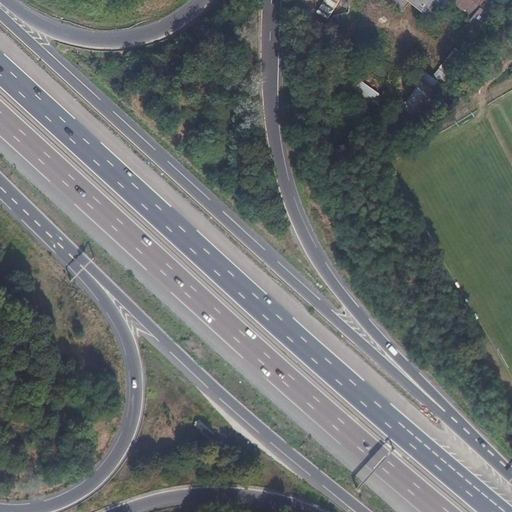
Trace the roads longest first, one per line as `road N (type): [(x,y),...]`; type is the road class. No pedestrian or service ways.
road 1 (motorway): [(497,511),(0,66)]
road 2 (motorway): [(486,454),(0,13)]
road 3 (motorway): [(0,120),(312,407),(440,511)]
road 4 (motorway): [(486,454),(368,328),(309,248),(275,148),(270,0)]
road 5 (motorway): [(57,247),(356,511)]
road 6 (motorway): [(57,247),(124,331),(137,392),(131,427),(113,462),(74,496),(0,510)]
road 7 (motorway): [(204,0),(164,29),(123,42),(57,33),(4,0)]
road 8 (motorway): [(117,511),(191,497),(267,499),(300,511)]
